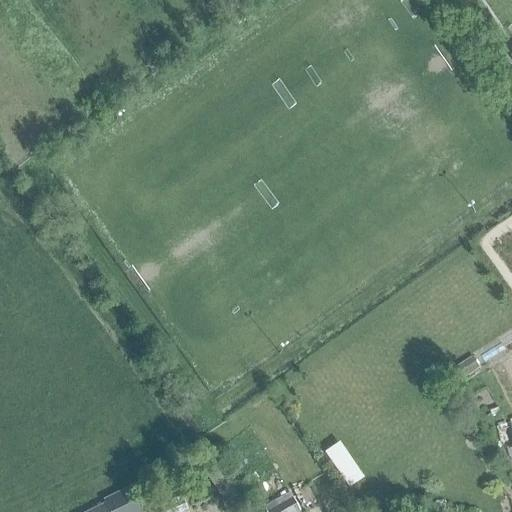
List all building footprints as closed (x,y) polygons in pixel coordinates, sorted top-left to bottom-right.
[(461,381),(480,369),(472,357),(454,369),(461,381)] [(340,445),(324,455),(348,493),(365,482),(340,445)] [(207,456),(196,464),(219,496),(229,488),(207,456)] [(89,511),(142,511),(131,487),(102,502),(104,505),(89,511)] [(292,499),(268,511),(298,511),(299,511),(292,499)]
